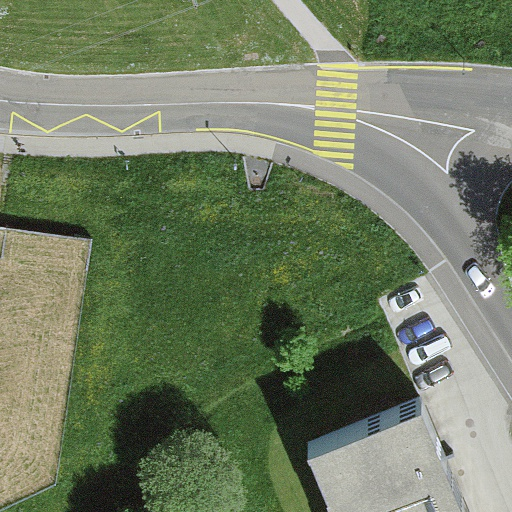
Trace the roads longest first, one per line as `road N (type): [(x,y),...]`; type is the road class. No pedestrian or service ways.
road 1 (unclassified): [(212,108),(293,128),(400,179),(473,254),(511,312)]
road 2 (unclassified): [(511,92),(212,108)]
road 3 (residential): [(0,109),(212,108)]
